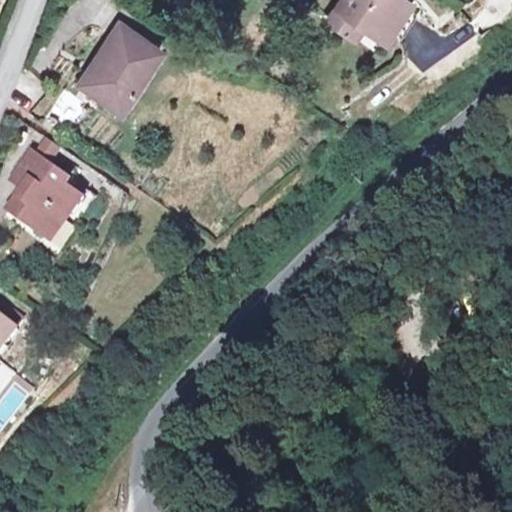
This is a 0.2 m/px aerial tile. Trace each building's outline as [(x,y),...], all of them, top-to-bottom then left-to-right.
[(345,0),(329,23),(347,35),(354,27),(361,32),(372,39),(401,2),(398,0),(345,0)] [(372,39),(384,46),(411,9),(401,2),(372,39)] [(347,35),(355,40),(361,32),(354,27),(347,35)] [(109,37),(69,94),(101,117),(143,60),(109,37)] [(22,159),(0,189),(10,198),(0,212),(0,228),(32,250),(49,227),(53,228),(70,206),(53,193),(58,185),(22,159)] [(0,317),(14,328),(20,320),(0,304),(0,317)] [(0,345),(14,328),(0,317),(0,345)]
